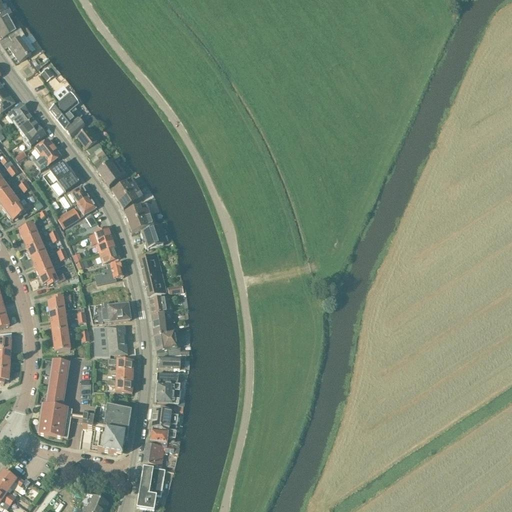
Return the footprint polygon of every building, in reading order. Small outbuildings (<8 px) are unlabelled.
[(0,3),(0,22),(7,19),(8,19),(13,17),(9,10),(8,11),(4,12),(2,7),(0,3)] [(0,34),(3,40),(8,37),(9,39),(21,32),(19,29),(15,32),(8,19),(7,19),(0,22),(0,34)] [(31,56),(20,40),(24,38),(21,32),(9,39),(13,45),(8,48),(19,64),(31,56)] [(31,63),(22,69),(28,78),(37,72),(31,63)] [(47,83),(53,78),(47,70),(40,75),(47,83)] [(0,115),(0,116),(15,105),(0,85),(0,115)] [(63,102),(50,113),(58,122),(74,108),(75,109),(79,106),(71,95),(68,97),(67,96),(62,100),(63,102)] [(13,125),(27,115),(28,114),(22,106),(7,117),(13,125)] [(82,118),(75,109),(74,108),(58,122),(65,132),(71,139),(77,135),(78,135),(85,130),(78,121),(82,118)] [(19,132),(33,122),(27,115),(13,125),(19,132)] [(92,118),(85,124),(90,129),(96,124),(92,118)] [(39,130),(33,122),(19,132),(25,140),(39,130)] [(39,129),(39,130),(25,140),(31,148),(45,138),(39,129)] [(88,131),(76,140),(86,153),(86,152),(90,157),(96,152),(101,148),(88,131)] [(41,161),(34,166),(40,175),(47,169),(61,159),(48,142),(34,152),(41,161)] [(90,157),(87,159),(92,166),(101,159),(96,152),(90,157)] [(23,153),(14,160),(17,164),(26,157),(23,153)] [(3,167),(5,165),(10,162),(7,158),(0,163),(3,167)] [(114,161),(110,164),(97,173),(109,189),(125,177),(114,161)] [(55,170),(51,173),(58,184),(71,174),(68,171),(67,170),(68,167),(67,166),(64,165),(63,164),(55,170)] [(18,174),(15,170),(9,175),(12,179),(18,174)] [(71,174),(58,184),(66,194),(79,185),(78,183),(78,181),(77,179),(74,179),(71,174)] [(118,202),(137,191),(131,181),(112,193),(118,202)] [(30,190),(27,186),(21,191),(24,195),(30,190)] [(66,198),(65,198),(72,209),(75,208),(89,199),(85,193),(85,191),(83,188),(82,188),(66,198)] [(0,206),(13,197),(7,189),(0,193),(0,206)] [(143,200),(137,191),(118,202),(124,212),(143,200)] [(6,215),(19,205),(13,197),(0,206),(6,215)] [(76,209),(74,210),(80,220),(96,210),(95,209),(96,208),(94,205),(92,205),(89,199),(75,208),(76,209)] [(34,207),(38,213),(44,209),(39,203),(34,207)] [(19,205),(6,215),(13,223),(31,209),(28,206),(23,210),(19,205)] [(128,224),(150,217),(146,206),(125,214),(128,224)] [(74,210),(57,221),(63,231),(80,220),(74,210)] [(45,212),(38,216),(41,220),(48,217),(45,212)] [(88,231),(98,225),(93,216),(82,222),(88,231)] [(153,227),(150,217),(128,224),(132,235),(153,227)] [(145,243),(164,236),(162,230),(165,229),(164,225),(156,228),(157,229),(142,234),(145,243)] [(23,241),(37,235),(33,226),(19,232),(23,241)] [(115,251),(108,230),(94,234),(99,247),(96,248),(99,257),(115,251)] [(41,244),(37,235),(23,241),(27,251),(41,244)] [(166,242),(164,236),(145,243),(148,251),(163,246),(163,247),(169,245),(168,241),(166,242)] [(45,254),(41,244),(27,251),(31,260),(45,254)] [(59,259),(66,255),(64,251),(57,254),(59,259)] [(119,261),(115,251),(99,257),(102,267),(119,261)] [(49,263),(45,254),(31,260),(35,269),(49,263)] [(79,255),(73,258),(76,265),(82,263),(79,255)] [(157,257),(139,261),(148,299),(166,295),(157,257)] [(89,261),(83,263),(86,270),(92,268),(89,261)] [(53,272),(49,263),(35,269),(39,278),(53,272)] [(82,263),(75,266),(78,272),(85,269),(82,263)] [(116,284),(115,284),(115,281),(123,279),(121,270),(120,264),(110,267),(106,268),(107,272),(102,274),(103,278),(95,280),(97,289),(116,284)] [(56,280),(53,272),(39,278),(43,288),(47,286),(48,288),(65,281),(63,277),(56,280)] [(175,288),(167,290),(168,297),(183,295),(182,287),(175,288)] [(49,314),(65,312),(64,304),(70,303),(70,298),(52,300),(52,303),(48,304),(49,314)] [(152,318),(164,316),(166,316),(166,315),(172,315),(170,299),(150,302),(152,318)] [(128,309),(128,308),(109,311),(108,306),(89,309),(93,328),(130,322),(129,316),(130,314),(130,310),(128,309)] [(66,322),(65,312),(49,314),(50,324),(66,322)] [(154,336),(154,338),(167,336),(164,316),(152,318),(154,336)] [(0,330),(9,328),(6,318),(0,319),(0,330)] [(67,332),(66,322),(50,324),(52,334),(67,332)] [(125,330),(107,331),(94,332),(96,361),(110,361),(110,359),(127,357),(125,330)] [(69,342),(67,332),(52,334),(53,344),(69,342)] [(167,336),(154,338),(156,353),(177,351),(174,334),(172,335),(167,336)] [(0,341),(0,352),(11,353),(11,342),(0,341)] [(70,352),(69,342),(53,344),(55,354),(70,352)] [(0,363),(10,364),(11,353),(0,352),(0,363)] [(172,358),(172,360),(158,360),(157,371),(185,372),(186,357),(172,358)] [(0,374),(9,375),(10,364),(0,363),(0,374)] [(53,363),(51,378),(67,380),(69,365),(53,363)] [(133,375),(134,364),(117,363),(108,363),(108,368),(117,369),(116,373),(116,374),(133,375)] [(133,385),(133,375),(116,374),(116,373),(108,373),(108,378),(116,379),(116,384),(133,385)] [(0,385),(4,385),(4,382),(9,383),(9,375),(0,374),(0,385)] [(156,385),(157,385),(178,387),(179,377),(157,375),(156,385)] [(67,380),(51,378),(49,392),(64,395),(67,380)] [(132,395),(133,385),(116,384),(107,383),(107,389),(116,389),(115,395),(132,395)] [(179,396),(179,393),(180,387),(178,387),(157,385),(156,394),(179,396)] [(49,392),(46,407),(62,410),(64,395),(49,392)] [(178,407),(179,396),(156,394),(155,405),(156,405),(178,407)] [(105,395),(94,395),(93,406),(104,406),(105,395)] [(62,410),(46,407),(43,407),(38,436),(68,440),(72,412),(62,410)] [(175,407),(175,408),(164,407),(163,410),(155,408),(155,411),(154,410),(151,430),(176,433),(176,427),(178,414),(182,415),(183,409),(183,408),(175,407)] [(84,417),(82,432),(93,434),(90,452),(122,457),(124,443),(127,443),(132,414),(96,408),(94,419),(84,417)] [(174,440),(176,433),(151,430),(149,444),(149,447),(166,449),(166,447),(166,446),(167,446),(168,439),(174,440)] [(174,448),(166,447),(166,449),(149,447),(146,446),(143,466),(147,466),(147,470),(161,472),(163,459),(164,453),(173,454),(174,448)] [(161,499),(162,493),(165,473),(161,472),(147,470),(143,469),(137,510),(150,511),(154,511),(156,498),(161,499)] [(3,472),(0,476),(0,482),(11,490),(15,484),(21,488),(24,483),(14,476),(13,479),(3,472)] [(15,500),(8,494),(11,490),(0,482),(0,494),(13,503),(15,500)] [(0,494),(0,505),(2,503),(10,508),(13,503),(0,494)] [(105,511),(108,506),(93,499),(85,496),(78,511),(105,511)]
